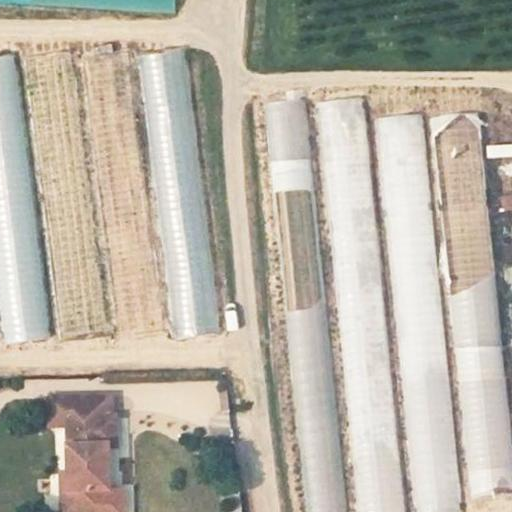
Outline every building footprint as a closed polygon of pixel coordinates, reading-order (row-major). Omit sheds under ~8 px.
[(113,340),(163,334),(129,49),(79,55),(113,340)] [(104,337),(75,51),(25,56),(54,342),(104,337)] [(0,341),(47,337),(19,53),(0,54),(0,341)] [(306,511),(341,511),(309,99),(274,102),(306,511)] [(357,511),(404,511),(367,99),(321,103),(357,511)] [(511,494),(511,454),(481,114),(431,118),(465,498),(511,494)] [(457,511),(428,115),(379,119),(407,511),(457,511)] [(495,132),(498,162),(511,160),(511,147),(510,130),(495,132)] [(225,407),(223,378),(123,384),(125,413),(225,407)] [(97,490),(96,455),(99,449),(105,446),(103,426),(98,425),(97,404),(67,405),(66,427),(57,427),(57,435),(57,511),(105,511),(112,504),(97,490)] [(66,427),(67,405),(33,405),(34,435),(57,435),(57,427),(66,427)]
